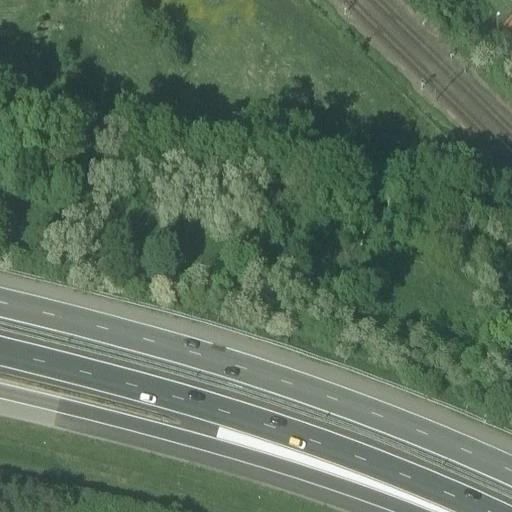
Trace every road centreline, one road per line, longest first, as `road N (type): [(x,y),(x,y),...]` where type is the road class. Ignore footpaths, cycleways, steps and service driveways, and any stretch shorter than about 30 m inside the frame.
road 1 (motorway): [(511,471),(284,381),(0,302)]
road 2 (motorway): [(0,352),(239,416),(490,511)]
road 3 (motorway): [(0,390),(421,511)]
